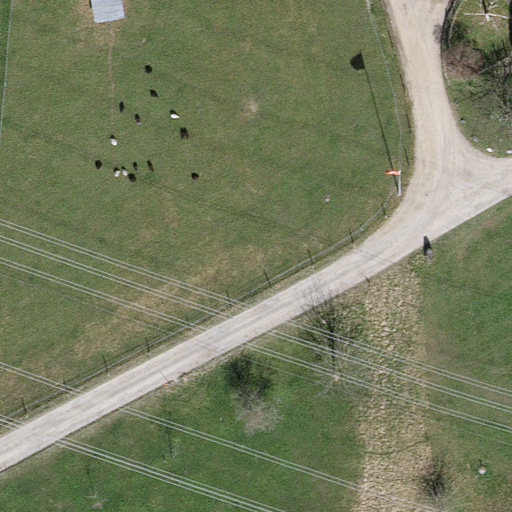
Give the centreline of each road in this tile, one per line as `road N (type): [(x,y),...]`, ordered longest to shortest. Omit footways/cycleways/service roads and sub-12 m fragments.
road 1 (track): [(511,179),(0,456)]
road 2 (track): [(457,212),(418,12),(429,0)]
